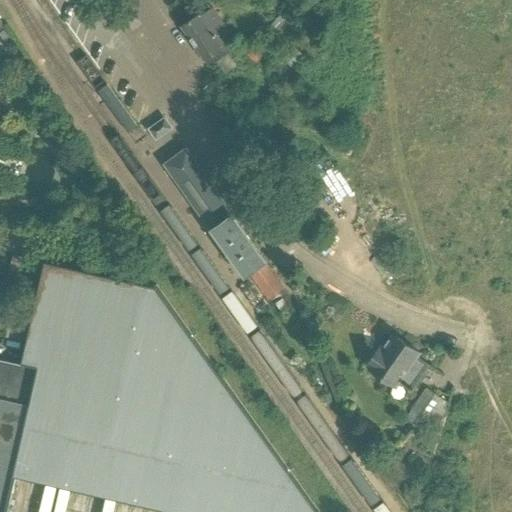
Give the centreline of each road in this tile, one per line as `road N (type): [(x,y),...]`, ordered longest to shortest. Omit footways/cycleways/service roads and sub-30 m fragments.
road 1 (residential): [(435,336),(306,270),(169,93)]
road 2 (residential): [(169,93),(109,42),(80,0)]
